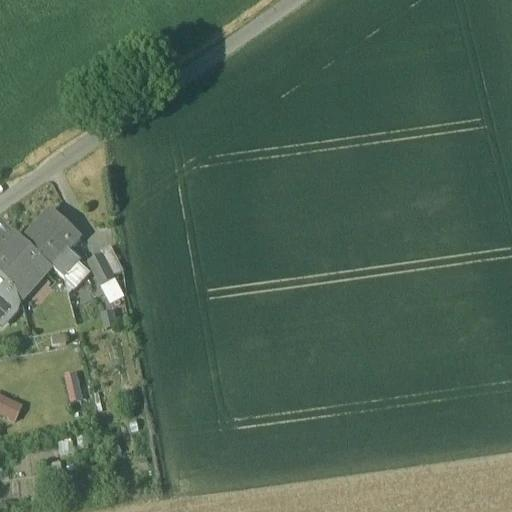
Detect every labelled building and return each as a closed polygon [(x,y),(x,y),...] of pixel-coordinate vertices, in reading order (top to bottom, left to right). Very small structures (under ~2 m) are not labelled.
[(51,215),(23,244),(50,269),(51,269),(67,252),(78,239),(51,215)] [(20,303),(50,269),(23,244),(16,237),(5,249),(0,244),(0,276),(15,290),(20,303)] [(99,254),(101,258),(112,279),(123,274),(110,249),(99,254)] [(79,263),(67,252),(51,269),(63,281),(77,265),(79,263)] [(114,283),(112,279),(101,258),(88,265),(100,290),(114,283)] [(77,265),(63,281),(68,301),(90,276),(77,265)] [(0,324),(20,303),(15,290),(0,276),(0,324)] [(114,283),(100,290),(110,307),(123,300),(114,283)] [(113,315),(99,318),(102,332),(116,330),(113,315)] [(76,377),(63,379),(69,406),(82,403),(76,377)] [(22,409),(0,398),(0,418),(15,425),(22,409)]
